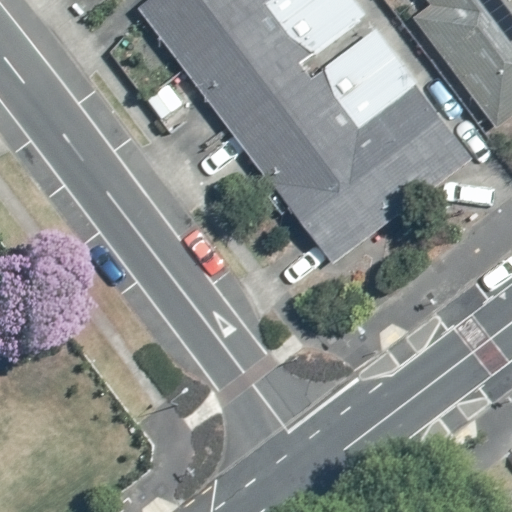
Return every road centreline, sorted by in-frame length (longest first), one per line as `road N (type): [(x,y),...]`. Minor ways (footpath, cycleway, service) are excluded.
road 1 (residential): [(0,53),(290,433),(311,485)]
road 2 (residential): [(311,485),(511,325)]
